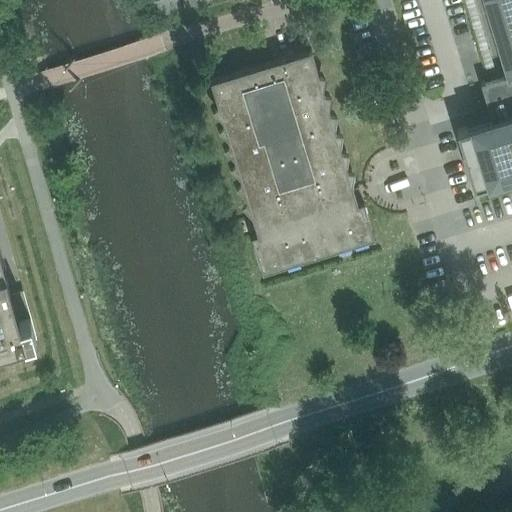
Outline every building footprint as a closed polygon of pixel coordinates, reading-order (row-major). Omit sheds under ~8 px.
[(182,6),(180,0),(153,0),(158,13),(182,6)] [(511,0),(484,0),(507,74),(480,83),(491,119),(456,130),(473,187),(511,175),(511,0)] [(374,235),(363,201),(363,199),(356,201),(354,194),(310,48),(210,79),(256,231),(250,233),(261,269),(374,235)] [(75,55),(64,58),(71,84),(82,80),(75,55)] [(0,279),(0,345),(35,336),(30,316),(23,318),(19,304),(8,307),(0,279)]
